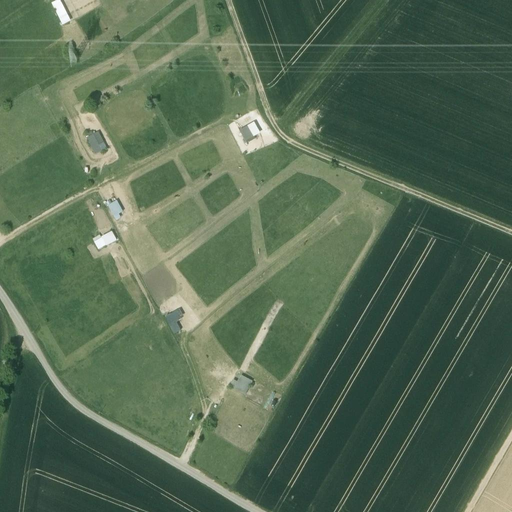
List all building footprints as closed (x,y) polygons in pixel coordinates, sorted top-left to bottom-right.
[(59,1),(52,5),(62,27),(71,23),(59,1)] [(254,123),(239,132),(245,142),(260,134),(254,123)] [(97,133),(87,141),(95,157),(106,149),(97,133)] [(114,217),(123,213),(118,201),(109,205),(114,217)] [(112,233),(94,244),(98,251),(117,242),(112,233)] [(166,316),(173,332),(179,329),(176,321),(183,318),(180,310),(166,316)] [(237,383),(233,380),(229,388),(245,395),(252,382),(241,376),(237,383)]
